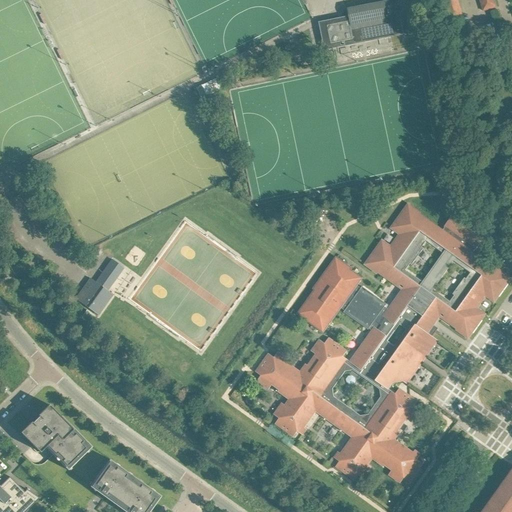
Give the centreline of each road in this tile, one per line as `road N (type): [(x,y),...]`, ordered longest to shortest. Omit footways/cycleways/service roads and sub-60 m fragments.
road 1 (tertiary): [(198,487),(47,367)]
road 2 (residential): [(431,511),(482,438),(511,440)]
